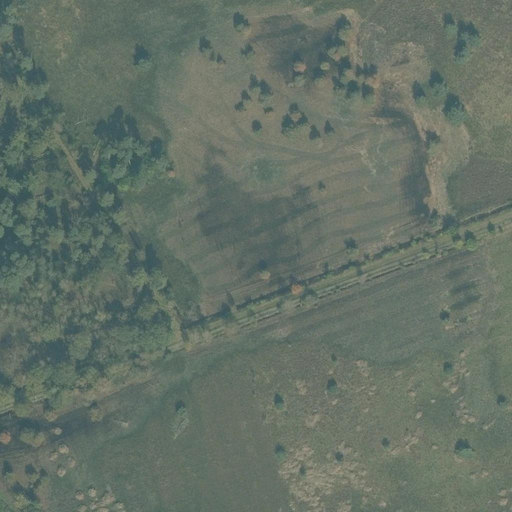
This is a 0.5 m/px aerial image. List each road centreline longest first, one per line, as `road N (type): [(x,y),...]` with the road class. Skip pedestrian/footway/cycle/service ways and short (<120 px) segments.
road 1 (track): [(174,337),(511,215)]
road 2 (track): [(174,337),(0,60)]
road 3 (track): [(0,402),(174,337)]
